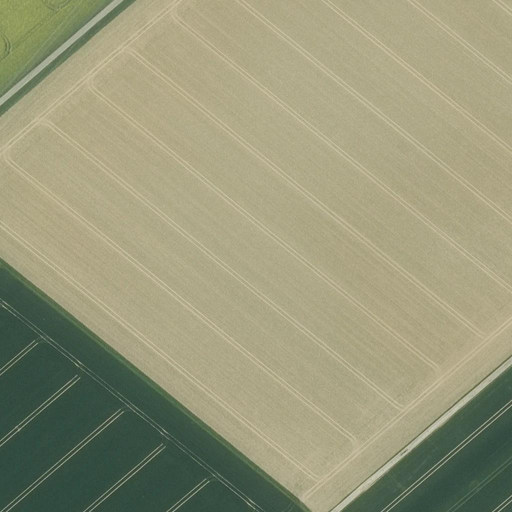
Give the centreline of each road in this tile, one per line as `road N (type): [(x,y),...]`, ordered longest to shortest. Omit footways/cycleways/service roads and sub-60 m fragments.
road 1 (track): [(306,511),(0,262)]
road 2 (track): [(337,511),(511,362)]
road 3 (track): [(0,103),(120,0)]
